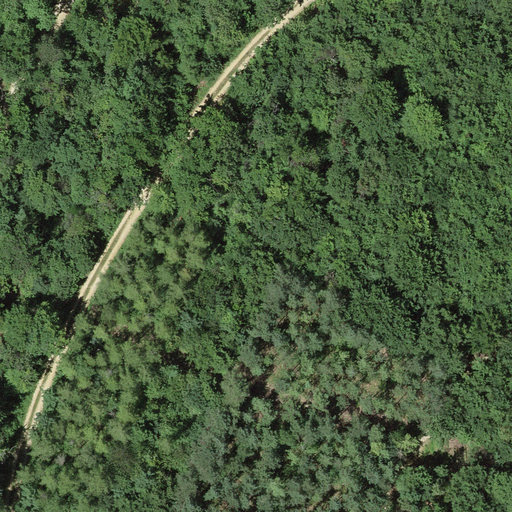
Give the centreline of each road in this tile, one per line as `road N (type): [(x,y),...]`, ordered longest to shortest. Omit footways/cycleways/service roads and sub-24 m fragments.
road 1 (track): [(30,511),(36,407),(108,248),(194,109),(296,0)]
road 2 (track): [(0,134),(67,0)]
